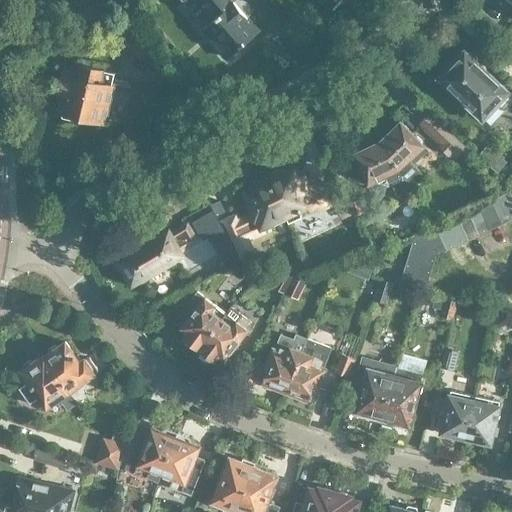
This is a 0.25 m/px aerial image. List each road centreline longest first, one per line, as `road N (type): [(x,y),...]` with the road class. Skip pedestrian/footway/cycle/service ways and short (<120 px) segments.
road 1 (residential): [(511,488),(433,473),(184,390),(132,345),(58,251)]
road 2 (residential): [(58,251),(112,194),(279,120),(361,72),(433,0)]
